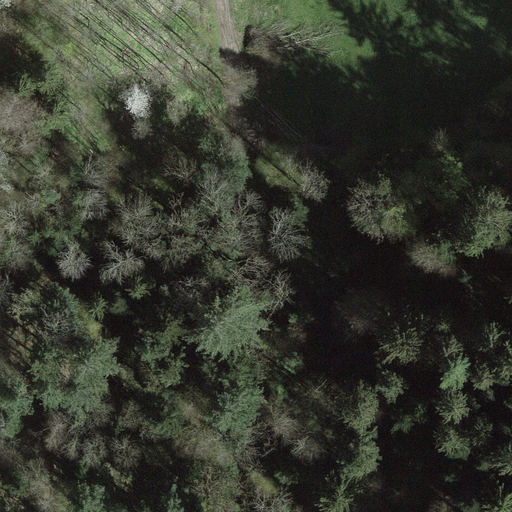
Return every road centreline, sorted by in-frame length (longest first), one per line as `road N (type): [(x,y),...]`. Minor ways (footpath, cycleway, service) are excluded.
road 1 (track): [(224,0),(249,330),(247,434),(229,511)]
road 2 (track): [(365,511),(425,282),(511,188)]
